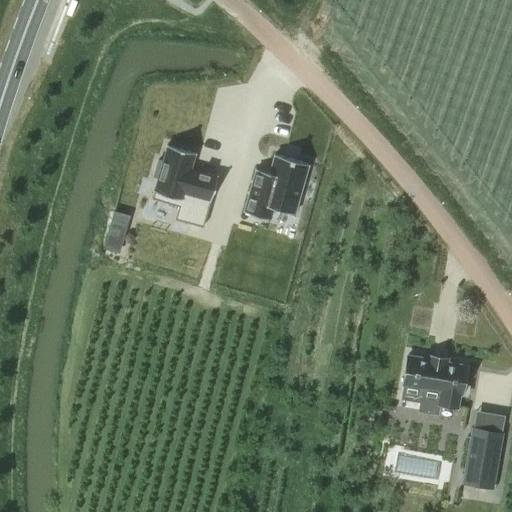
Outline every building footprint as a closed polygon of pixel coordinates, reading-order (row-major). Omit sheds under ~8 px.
[(157,176),(151,198),(178,205),(174,218),(202,226),(217,176),(198,170),(197,172),(190,170),(190,168),(195,152),(167,144),(162,161),(158,160),(153,175),(157,176)] [(255,168),(243,211),(270,219),(273,207),(294,213),(307,164),(274,154),(269,172),(255,168)] [(107,224),(100,249),(115,253),(121,228),(107,224)] [(407,356),(402,384),(422,387),(418,411),(437,414),(439,404),(457,408),(459,394),(461,394),(466,366),(447,362),(447,358),(442,358),(441,362),(432,360),(433,356),(428,355),(427,359),(407,356)] [(465,485),(495,490),(504,435),(474,430),(465,485)]
